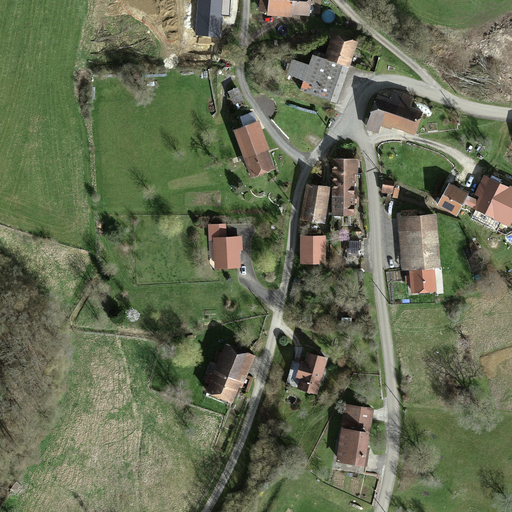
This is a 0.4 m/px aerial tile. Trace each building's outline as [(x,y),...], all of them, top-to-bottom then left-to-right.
[(267,0),(266,12),(315,18),(316,0),(267,0)] [(347,75),(349,69),(347,69),(348,65),(355,41),(331,34),(324,55),(312,52),(307,67),(291,63),(291,60),(286,59),(282,74),(285,75),(284,78),(301,83),(299,93),(336,104),(339,105),(349,76),(347,75)] [(425,116),(411,111),(415,100),(396,92),(392,101),(379,97),(371,121),(384,125),(417,137),(425,116)] [(380,134),(384,125),(371,121),(369,129),(380,134)] [(258,124),(238,132),(256,178),(276,171),(258,124)] [(357,161),(335,161),(334,218),(356,218),(357,161)] [(511,191),(511,189),(487,177),(473,205),(479,208),(475,216),(503,229),(506,222),(499,218),(511,191)] [(329,190),(309,186),(302,221),(322,225),(329,190)] [(451,187),(441,208),(459,217),(470,197),(451,187)] [(511,191),(499,218),(506,222),(511,224),(511,191)] [(411,236),(410,214),(401,214),(402,236),(411,236)] [(418,214),(410,214),(411,236),(412,271),(413,295),(437,294),(436,270),(440,270),(437,217),(419,218),(418,214)] [(237,255),(237,250),(242,250),(242,240),(236,240),(236,243),(236,241),(227,241),(227,226),(210,226),(211,242),(217,241),(218,267),(239,267),(239,255),(237,255)] [(412,271),(411,236),(402,236),(404,272),(412,271)] [(303,238),(303,265),(325,266),(326,238),(303,238)] [(252,358),(228,348),(209,394),(233,404),(252,358)] [(327,361),(311,357),(308,367),(294,363),(289,379),(303,383),(301,390),(317,395),(327,361)] [(375,413),(351,408),(339,461),(363,466),(375,413)]
